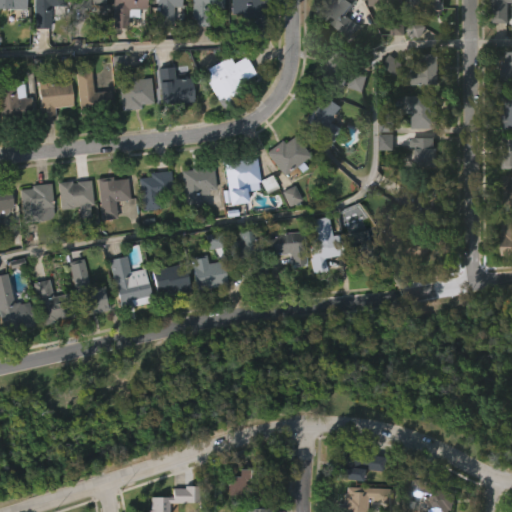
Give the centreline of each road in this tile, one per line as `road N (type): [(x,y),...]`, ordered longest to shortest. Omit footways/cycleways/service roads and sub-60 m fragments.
road 1 (residential): [(0,367),(248,311),(511,277)]
road 2 (residential): [(17,511),(306,425),(407,436),(511,481)]
road 3 (residential): [(0,157),(230,129),(254,119),(288,82),(291,0)]
road 4 (residential): [(476,283),(470,0)]
